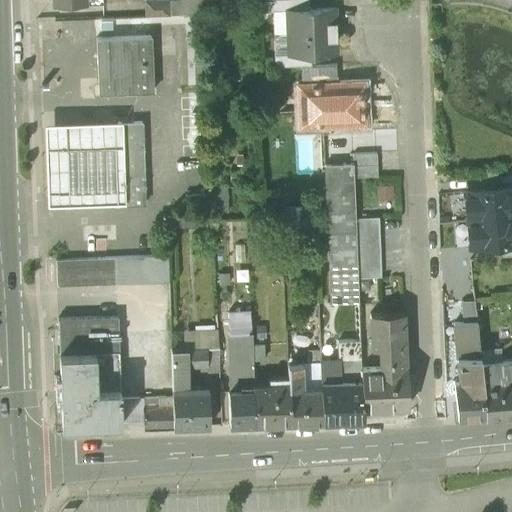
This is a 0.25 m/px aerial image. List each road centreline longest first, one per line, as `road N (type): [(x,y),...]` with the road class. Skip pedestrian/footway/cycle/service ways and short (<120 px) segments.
road 1 (residential): [(427,441),(403,0)]
road 2 (tertiary): [(427,441),(11,468)]
road 3 (secondary): [(11,468),(0,245)]
